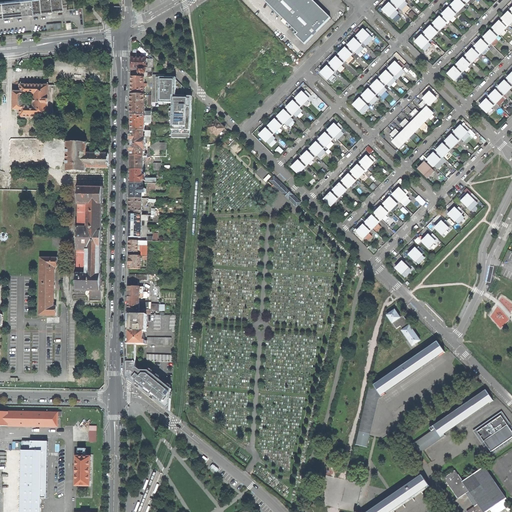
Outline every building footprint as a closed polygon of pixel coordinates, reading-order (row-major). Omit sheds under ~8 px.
[(62,10),(60,0),(19,0),(0,2),(0,16),(7,16),(26,14),(42,12),(62,10)] [(265,0),(299,33),(296,36),(305,44),(331,18),(312,0),(265,0)] [(393,0),(392,1),(399,9),(400,8),(406,2),(407,2),(405,0),(393,0)] [(457,0),(455,2),(451,6),(459,13),(460,13),(465,7),(466,6),(460,0),(457,0)] [(409,5),(406,2),(400,8),(402,11),(409,5)] [(386,7),(383,10),(390,18),(391,17),(397,11),(398,11),(390,3),(386,7)] [(446,11),(442,15),(450,22),(451,21),(456,16),(457,15),(450,7),(446,11)] [(400,14),(397,11),(391,17),(393,20),(400,14)] [(502,19),(509,26),(511,23),(511,14),(509,12),(505,16),(502,19)] [(437,20),(433,24),(441,31),(442,30),(447,25),(448,24),(440,17),(437,20)] [(493,28),(500,36),(508,28),(500,21),(497,25),(493,28)] [(428,29),(424,33),(432,40),(439,33),(432,26),(428,29)] [(360,33),(357,36),(364,43),(371,36),(364,29),(360,33)] [(484,37),(491,45),(499,38),(491,30),(488,34),(484,37)] [(419,39),(415,42),(423,50),(423,49),(429,43),(430,43),(423,35),(419,39)] [(374,39),(371,36),(364,43),(367,46),(374,39)] [(351,42),(348,46),(356,53),(362,46),(363,46),(355,38),(351,42)] [(475,47),(482,54),(483,53),(489,48),(490,47),(482,40),(479,43),(475,47)] [(432,46),(429,43),(423,49),(426,52),(432,46)] [(365,49),(362,46),(356,53),(358,55),(365,49)] [(342,52),(339,55),(346,62),(354,55),(346,48),(342,52)] [(466,56),(473,63),(480,56),(473,49),(470,52),(466,56)] [(132,64),(132,76),(144,76),(144,72),(146,72),(146,57),(132,57),(132,64)] [(333,61),(330,64),(337,71),(345,64),(337,57),(333,61)] [(461,62),(457,65),(464,72),(466,70),(469,68),(472,65),(464,58),(461,62)] [(389,69),(396,76),(397,76),(403,70),(404,69),(403,69),(398,64),(396,62),(392,66),(389,69)] [(325,70),(321,73),(329,81),(336,74),(328,66),(325,70)] [(452,70),(448,74),(455,82),(456,81),(462,75),(463,75),(455,67),(452,70)] [(406,72),(403,70),(397,76),(399,78),(406,72)] [(380,78),(388,86),(388,85),(394,79),(395,78),(387,71),(384,74),(380,78)] [(465,78),(462,75),(456,81),(458,84),(465,78)] [(132,85),(132,94),(144,94),(144,86),(147,86),(147,83),(144,83),(145,76),(144,76),(132,76),(132,85)] [(156,101),(162,101),(162,96),(164,96),(164,93),(167,93),(167,90),(169,90),(169,80),(167,80),(167,79),(161,79),(155,79),(155,91),(157,91),(157,96),(156,96),(156,101)] [(171,85),(171,102),(181,101),(185,99),(191,94),(176,79),(171,85)] [(397,81),(394,79),(388,85),(391,88),(397,81)] [(371,87),(379,95),(379,94),(386,88),(386,87),(378,80),(375,83),(371,87)] [(498,88),(506,95),(511,90),(511,88),(511,86),(505,81),(502,84),(498,88)] [(56,85),(14,84),(14,97),(14,110),(21,110),(20,117),(56,118),(56,112),(53,112),(53,108),(57,108),(57,97),(53,97),(53,91),(56,91),(56,85)] [(388,90),(386,88),(379,94),(382,96),(388,90)] [(362,96),(370,104),(370,103),(377,97),(377,96),(370,89),(366,92),(362,96)] [(493,94),(489,97),(497,104),(498,103),(502,100),(504,97),(497,90),(493,94)] [(296,99),(303,106),(311,99),(310,99),(305,93),(303,92),(299,95),(296,99)] [(430,105),(431,107),(438,99),(431,92),(426,96),(423,99),(424,100),(430,105)] [(132,105),(131,115),(151,115),(151,111),(145,111),(145,94),(144,94),(132,94),(132,105)] [(379,99),(377,97),(370,103),(373,105),(379,99)] [(357,101),(353,105),(360,112),(368,105),(361,98),(357,101)] [(484,103),(480,107),(488,114),(489,112),(493,109),(495,106),(488,99),(484,103)] [(290,105),(287,108),(294,116),(295,115),(301,109),(302,109),(294,101),(290,105)] [(370,108),(368,105),(360,112),(363,115),(370,108)] [(435,114),(428,107),(427,108),(425,110),(423,112),(430,119),(435,114)] [(304,111),(301,109),(295,115),(297,118),(304,111)] [(282,114),(278,117),(285,125),(286,124),(292,118),(293,118),(285,110),(282,114)] [(421,114),(418,117),(426,124),(430,119),(423,112),(421,114)] [(131,124),(131,130),(145,130),(145,123),(149,123),(151,123),(151,115),(131,115),(131,124)] [(416,119),(413,122),(421,129),(426,124),(418,117),(416,119)] [(295,121),(292,118),(286,124),(288,127),(295,121)] [(217,135),(225,127),(221,123),(216,119),(208,127),(217,135)] [(269,126),(276,134),(284,127),(276,119),(273,122),(269,126)] [(411,124),(408,127),(415,134),(421,129),(413,122),(411,124)] [(328,131),(336,138),(342,132),(343,131),(342,131),(337,126),(335,124),(331,128),(328,131)] [(454,133),(462,140),(463,140),(469,134),(469,133),(469,132),(463,127),(462,125),(457,130),(454,133)] [(406,129),(404,131),(411,139),(415,134),(408,127),(406,129)] [(263,132),(260,135),(267,143),(268,143),(275,136),(267,128),(263,132)] [(131,145),(131,156),(144,156),(147,156),(147,153),(145,153),(146,130),(145,130),(131,130),(131,145)] [(401,134),(398,137),(406,144),(411,139),(404,131),(401,134)] [(345,134),(342,132),(336,138),(339,140),(345,134)] [(319,140),(326,148),(327,147),(332,142),(333,140),(326,133),(322,137),(319,140)] [(445,142),(453,150),(454,148),(459,144),(460,142),(452,134),(449,138),(445,142)] [(471,136),(469,134),(463,140),(465,142),(471,136)] [(277,139),(275,136),(268,143),(270,145),(277,139)] [(393,142),(400,149),(406,144),(398,137),(395,140),(393,142)] [(20,156),(20,162),(63,164),(63,162),(67,162),(67,171),(86,172),(86,167),(91,167),(91,168),(109,168),(109,154),(101,154),(101,153),(99,151),(97,153),(97,154),(87,153),(87,143),(21,142),(21,148),(20,156)] [(313,146),(310,149),(317,157),(318,156),(324,150),(325,149),(317,142),(313,146)] [(440,148),(436,151),(444,159),(445,158),(450,153),(451,152),(443,144),(440,148)] [(326,152),(324,150),(318,156),(320,159),(326,152)] [(304,155),(301,158),(308,166),(315,158),(308,151),(304,155)] [(427,160),(435,168),(442,161),(434,153),(431,157),(427,160)] [(453,155),(450,153),(445,158),(447,161),(453,155)] [(131,161),(131,169),(144,169),(144,156),(131,156),(131,161)] [(360,163),(368,171),(370,169),(373,166),(375,164),(375,163),(369,158),(368,156),(364,160),(360,163)] [(295,164),(292,168),(300,175),(307,168),(299,160),(295,164)] [(422,166),(418,169),(425,176),(432,169),(425,162),(422,166)] [(351,172),(359,180),(361,178),(364,175),(366,172),(359,165),(355,168),(351,172)] [(130,176),(130,183),(143,183),(150,183),(163,183),(163,176),(159,176),(159,180),(156,180),(156,177),(146,177),(146,175),(144,175),(144,169),(131,169),(130,176)] [(435,172),(432,169),(425,176),(428,179),(435,172)] [(104,171),(100,171),(99,185),(97,185),(97,188),(79,187),(79,193),(77,194),(77,196),(77,198),(79,199),(79,204),(78,205),(78,227),(77,239),(77,250),(78,251),(77,273),(77,274),(77,280),(76,281),(76,282),(76,284),(77,285),(77,291),(95,291),(95,296),(101,297),(102,274),(101,274),(102,205),(103,205),(104,171)] [(346,178),(342,181),(350,189),(352,187),(355,184),(357,182),(350,174),(346,178)] [(298,207),(301,203),(291,193),(290,192),(275,177),(272,181),(287,197),(298,207)] [(130,191),(130,198),(143,198),(143,193),(146,193),(146,188),(143,188),(143,183),(130,183),(130,191)] [(337,187),(333,190),(341,198),(348,191),(341,183),(337,187)] [(393,195),(401,203),(401,202),(407,196),(408,196),(407,195),(402,190),(400,188),(396,192),(393,195)] [(328,196),(325,200),(332,207),(339,200),(332,193),(328,196)] [(465,198),(462,202),(469,209),(476,201),(471,196),(469,194),(465,198)] [(410,198),(407,196),(401,202),(404,205),(410,198)] [(387,201),(384,204),(392,212),(393,210),(396,207),(399,205),(391,197),(387,201)] [(130,205),(130,214),(142,214),(143,198),(130,198),(130,205)] [(479,204),(476,201),(469,209),(472,211),(479,204)] [(379,210),(375,213),(382,221),(390,214),(382,206),(379,210)] [(452,212),(448,215),(456,223),(457,222),(463,216),(462,215),(457,210),(456,208),(452,212)] [(130,237),(141,237),(141,220),(148,220),(148,214),(142,214),(130,214),(130,227),(130,237)] [(369,219),(366,223),(373,230),(375,229),(379,225),(381,223),(373,215),(369,219)] [(465,218),(463,216),(457,222),(459,224),(465,218)] [(435,228),(443,236),(445,235),(448,231),(451,229),(450,228),(444,223),(442,221),(438,225),(435,228)] [(361,228),(357,232),(364,240),(366,238),(370,234),(372,232),(364,225),(361,228)] [(425,238),(422,242),(430,249),(435,244),(437,242),(436,241),(431,236),(429,234),(425,238)] [(129,251),(138,251),(138,240),(130,240),(129,246),(129,251)] [(141,251),(141,255),(143,255),(154,255),(155,240),(153,240),(147,240),(140,240),(140,244),(141,244),(141,251)] [(164,270),(176,270),(179,241),(165,240),(164,270)] [(412,252),(409,255),(417,263),(417,262),(423,256),(424,256),(423,255),(418,249),(416,248),(412,252)] [(131,269),(141,269),(141,255),(129,255),(129,262),(129,268),(131,269)] [(147,259),(147,270),(154,270),(154,255),(143,255),(143,259),(147,259)] [(426,258),(423,256),(417,262),(419,264),(426,258)] [(56,306),(54,306),(54,303),(54,267),(57,267),(58,258),(41,258),(41,277),(40,315),(56,315),(56,306)] [(399,265),(396,268),(403,275),(410,268),(405,263),(403,261),(399,265)] [(413,271),(410,268),(403,275),(406,278),(413,271)] [(129,311),(139,311),(140,297),(148,297),(148,292),(143,292),(144,286),(129,286),(129,299),(129,311)] [(146,302),(146,309),(150,310),(151,306),(153,306),(153,308),(158,309),(158,306),(159,306),(159,302),(159,301),(151,301),(151,302),(149,302),(149,301),(146,302)] [(392,322),(400,317),(398,314),(394,309),(387,315),(392,322)] [(128,323),(128,331),(145,331),(147,331),(147,314),(146,314),(142,314),(128,313),(128,323)] [(402,330),(412,345),(420,340),(418,336),(412,329),(410,325),(402,330)] [(128,338),(128,343),(138,344),(140,344),(145,344),(172,344),(172,337),(147,337),(147,340),(145,340),(145,331),(128,331),(128,338)] [(356,445),(367,447),(369,436),(370,434),(378,399),(386,394),(385,392),(444,351),(441,347),(437,342),(375,385),(369,384),(356,445)] [(128,359),(138,359),(138,355),(140,355),(140,351),(138,351),(138,344),(128,343),(128,354),(128,359)] [(374,367),(380,369),(383,356),(377,354),(374,367)] [(413,443),(420,453),(445,435),(444,432),(493,399),(486,390),(430,428),(431,430),(413,443)] [(0,411),(0,426),(57,427),(57,412),(0,411)] [(70,412),(70,424),(82,424),(82,425),(99,425),(99,412),(82,412),(70,412)] [(477,430),(491,450),(511,435),(511,430),(507,424),(500,414),(498,415),(497,414),(494,416),(495,417),(482,427),(481,426),(478,428),(479,429),(477,430)] [(21,511),(43,511),(45,446),(23,446),(21,511)] [(91,456),(76,456),(75,485),(90,485),(91,456)] [(485,511),(506,498),(484,466),(462,481),(455,470),(444,477),(446,482),(448,481),(451,484),(449,485),(455,494),(457,493),(460,497),(468,492),(477,504),(468,509),(470,511),(485,511)] [(388,511),(428,485),(422,475),(368,511),(388,511)]
